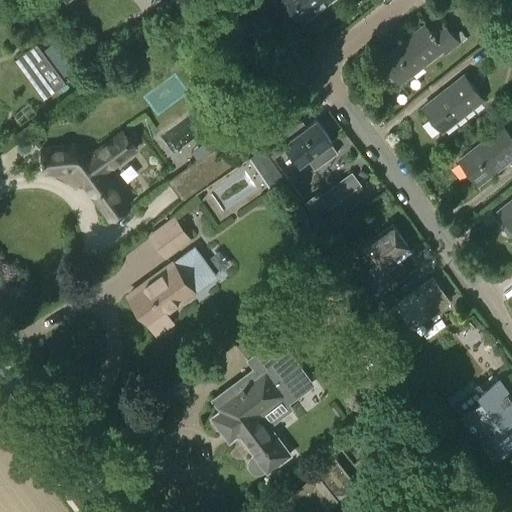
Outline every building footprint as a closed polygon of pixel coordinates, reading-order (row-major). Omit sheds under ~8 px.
[(165,0),(156,7),(163,16),(171,9),(165,0)] [(295,0),(290,4),(303,21),(329,0),(295,0)] [(487,35),(496,28),(489,20),(481,26),(487,35)] [(444,22),(432,31),(425,23),(381,59),(400,82),(443,49),(446,52),(459,42),(444,22)] [(511,38),(511,31),(508,27),(489,42),(496,51),(511,38)] [(306,52),(319,41),(309,30),(296,40),(306,52)] [(37,43),(17,58),(46,96),(66,81),(37,43)] [(423,107),(443,131),(483,98),(464,74),(423,107)] [(286,126),(263,143),(278,163),(292,153),(300,164),(315,153),(322,164),(338,152),(331,142),(332,141),(316,119),(293,136),(286,126)] [(511,135),(503,125),(460,159),(479,183),(511,157),(511,135)] [(130,205),(107,173),(138,149),(122,127),(90,151),(87,148),(82,145),(77,144),(73,145),(41,148),(44,171),(74,168),(110,219),(130,205)] [(218,144),(169,180),(182,200),(239,160),(236,155),(229,160),(218,144)] [(326,203),(318,192),(308,200),(316,211),(326,203)] [(511,199),(499,210),(511,226),(511,199)] [(327,233),(347,220),(339,209),(320,223),(327,233)] [(152,234),(166,254),(189,238),(175,217),(152,234)] [(368,242),(380,259),(368,269),(376,280),(365,289),(374,302),(399,281),(396,278),(409,268),(402,257),(412,250),(409,246),(410,246),(393,223),(368,242)] [(427,246),(413,257),(418,264),(432,253),(427,246)] [(173,262),(129,293),(157,332),(172,322),(165,312),(194,291),(193,290),(215,273),(196,247),(174,263),(173,262)] [(413,327),(449,301),(433,278),(419,287),(420,288),(397,305),(413,327)] [(390,292),(374,303),(381,313),(396,302),(390,292)] [(258,371),(216,402),(224,413),(214,420),(227,437),(231,433),(237,441),(242,437),(257,458),(253,461),(251,466),(251,471),(255,475),(260,477),(265,476),(269,473),(271,475),(276,471),(277,473),(285,467),(284,465),(294,459),(262,416),(287,398),(292,405),(316,387),(282,342),(295,332),(291,326),(307,314),(297,301),(239,344),(258,371)] [(511,416),(511,396),(498,378),(481,391),(485,397),(464,413),(496,455),(511,442),(511,427),(506,421),(511,416)] [(272,508),(275,511),(335,511),(329,503),(355,482),(333,454),(306,475),(309,479),(272,508)] [(488,511),(511,511),(500,498),(486,508),(488,511)]
